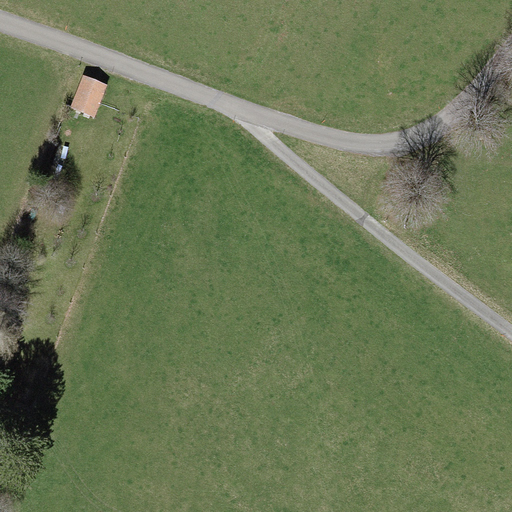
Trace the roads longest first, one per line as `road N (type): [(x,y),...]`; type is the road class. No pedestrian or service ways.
road 1 (track): [(80,49),(339,146),(401,148),(469,117),(511,70)]
road 2 (track): [(249,114),(511,335)]
